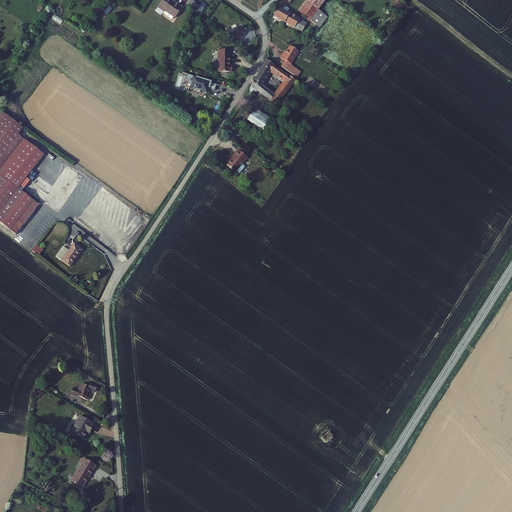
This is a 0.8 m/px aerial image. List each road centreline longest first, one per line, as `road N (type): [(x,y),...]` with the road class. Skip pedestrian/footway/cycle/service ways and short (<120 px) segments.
road 1 (unclassified): [(254,16),(265,40),(260,59),(125,267)]
road 2 (tertiary): [(356,511),(511,268)]
road 3 (unclassified): [(125,267),(106,312),(121,511)]
road 4 (track): [(413,0),(511,76)]
